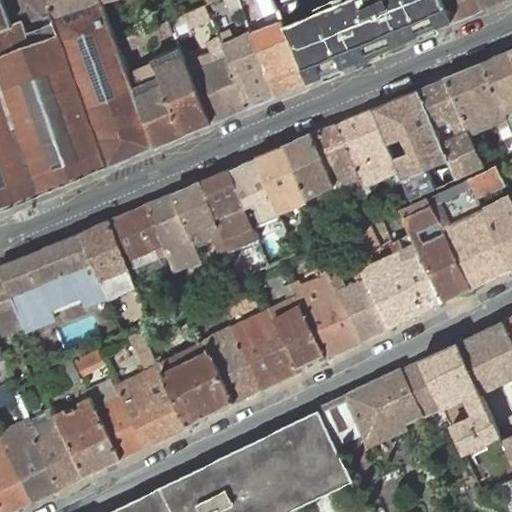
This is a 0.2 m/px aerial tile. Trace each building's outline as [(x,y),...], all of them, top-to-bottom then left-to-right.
[(0,0),(0,31),(12,27),(12,26),(12,25),(2,0),(0,0)] [(48,0),(52,12),(84,0),(48,0)] [(61,36),(108,166),(156,147),(131,80),(129,75),(123,59),(121,52),(117,41),(116,39),(112,28),(102,1),(101,0),(84,0),(52,12),(53,13),(61,36)] [(242,10),(238,0),(226,0),(233,14),(242,10)] [(454,21),(445,0),(343,0),(333,4),(309,14),(284,24),(285,26),(295,50),(309,81),(344,67),(403,42),(454,21)] [(483,9),(479,0),(445,0),(454,21),(483,9)] [(503,0),(479,0),(483,9),(503,0)] [(210,17),(205,4),(184,13),(190,27),(210,17)] [(0,57),(30,47),(61,36),(53,13),(12,26),(12,27),(0,31),(0,57)] [(162,22),(117,41),(121,52),(173,32),(167,20),(162,22)] [(123,38),(119,26),(112,28),(116,39),(117,41),(123,38)] [(277,95),(309,81),(295,50),(285,26),(279,28),(281,34),(260,42),(261,46),(256,48),(277,95)] [(249,107),(277,95),(256,48),(255,44),(253,39),(243,43),(245,48),(240,50),(235,39),(231,30),(218,36),(249,107)] [(243,43),(253,39),(253,38),(250,32),(235,39),(240,50),(245,48),(243,43)] [(0,212),(19,204),(62,186),(108,166),(61,36),(30,47),(0,57),(0,212)] [(186,63),(212,122),(249,107),(218,36),(211,39),(216,51),(217,50),(220,58),(194,69),(191,61),(186,63)] [(131,80),(156,147),(184,135),(212,122),(186,63),(180,49),(151,61),(153,65),(145,69),(147,73),(131,80)] [(216,51),(191,61),(194,69),(220,58),(217,50),(216,51)] [(511,127),(511,50),(484,63),(504,108),(508,118),(511,127)] [(484,63),(447,78),(466,124),(472,121),(479,118),(483,117),(504,108),(484,63)] [(457,178),(484,165),(468,128),(466,124),(447,78),(419,90),(457,178)] [(419,90),(374,109),(400,171),(403,177),(405,182),(412,199),(457,178),(419,90)] [(508,118),(504,108),(483,117),(485,121),(487,126),(508,118)] [(374,109),(336,124),(358,172),(361,181),(363,187),(400,171),(374,109)] [(336,124),(312,134),(334,187),(337,191),(345,187),(361,181),(358,172),(336,124)] [(312,134),(285,146),(306,198),(334,187),(312,134)] [(285,146),(258,157),(273,197),(277,207),(279,211),(286,208),(283,200),(297,195),(300,202),(306,198),(285,146)] [(258,157),(230,169),(253,227),(269,220),(268,220),(265,212),(261,202),(273,197),(258,157)] [(478,196),(505,184),(497,167),(470,179),(478,196)] [(230,169),(201,181),(230,249),(231,251),(258,239),(253,227),(230,169)] [(201,181),(173,193),(195,243),(203,239),(214,235),(215,239),(221,253),(230,249),(201,181)] [(400,205),(412,199),(405,182),(398,185),(402,196),(397,198),(400,205)] [(173,193),(147,204),(167,252),(174,269),(201,259),(195,243),(173,193)] [(283,200),(286,208),(300,202),(297,195),(283,200)] [(511,267),(511,197),(511,196),(505,199),(500,201),(484,209),(511,267)] [(416,242),(445,301),(471,288),(445,234),(430,241),(425,229),(440,222),(432,205),(428,198),(401,211),(416,242)] [(432,205),(471,288),(511,268),(511,267),(484,209),(456,222),(445,199),(432,205)] [(147,204),(110,220),(130,268),(137,265),(140,274),(164,264),(160,255),(167,252),(147,204)] [(110,220),(81,232),(104,285),(108,295),(110,298),(110,299),(117,295),(124,292),(137,287),(130,268),(110,220)] [(40,249),(0,265),(0,268),(19,314),(25,327),(26,329),(51,319),(47,310),(84,293),(88,303),(108,295),(104,285),(81,232),(40,249)] [(417,315),(445,301),(416,242),(397,252),(398,253),(402,261),(395,264),(380,271),(374,274),(366,278),(390,328),(417,315)] [(402,261),(398,253),(392,256),(393,259),(395,264),(402,261)] [(366,278),(356,257),(348,261),(358,281),(346,286),(334,262),(326,267),(330,276),(362,342),(390,328),(366,278)] [(0,268),(0,337),(25,327),(19,314),(0,268)] [(326,359),(362,342),(330,276),(323,280),(329,294),(311,302),(304,288),(294,292),(326,359)] [(261,288),(255,277),(239,284),(244,295),(261,288)] [(329,294),(323,280),(304,288),(311,302),(329,294)] [(294,292),(291,284),(283,287),(289,301),(270,310),(300,372),(326,359),(294,292)] [(47,310),(51,319),(88,303),(84,293),(47,310)] [(117,295),(110,299),(117,318),(124,315),(118,299),(117,295)] [(192,317),(188,309),(167,318),(172,327),(192,317)] [(257,316),(233,328),(263,390),(300,372),(270,310),(263,313),(257,316)] [(511,336),(504,320),(459,342),(482,393),(511,378),(511,336)] [(263,390),(233,328),(227,331),(232,342),(220,347),(215,337),(206,341),(236,403),(263,390)] [(159,364),(142,329),(130,334),(148,371),(159,366),(159,364)] [(232,342),(227,331),(215,337),(220,347),(232,342)] [(197,345),(205,341),(201,333),(193,337),(197,345)] [(188,426),(236,403),(206,341),(205,341),(197,345),(187,349),(183,351),(159,364),(159,366),(188,426)] [(459,342),(423,359),(443,403),(465,450),(501,433),(482,393),(459,342)] [(100,349),(74,361),(80,375),(106,363),(100,349)] [(37,357),(9,369),(14,381),(42,368),(39,360),(37,357)] [(423,359),(403,369),(423,413),(443,403),(423,359)] [(74,361),(38,378),(50,404),(86,386),(80,375),(74,361)] [(116,385),(146,447),(188,426),(159,366),(148,371),(153,380),(128,392),(124,382),(116,385)] [(349,396),(366,432),(369,439),(405,421),(423,413),(403,369),(349,396)] [(153,380),(148,371),(124,382),(128,392),(153,380)] [(116,385),(113,379),(88,390),(94,402),(96,407),(121,459),(146,447),(116,385)] [(0,405),(15,399),(11,392),(9,388),(8,384),(7,383),(3,385),(0,386),(0,405)] [(349,396),(320,409),(324,418),(338,445),(338,446),(366,432),(349,396)] [(61,425),(85,476),(121,459),(96,407),(90,410),(95,420),(71,431),(67,423),(61,425)] [(173,481),(146,494),(155,511),(289,511),(355,480),(338,446),(338,445),(324,418),(320,409),(221,458),(173,481)] [(90,410),(67,423),(71,431),(95,420),(90,410)] [(29,429),(35,426),(30,415),(24,419),(26,422),(29,429)] [(58,489),(85,476),(61,425),(57,416),(35,426),(29,429),(58,489)] [(406,423),(405,421),(369,439),(372,445),(388,437),(406,423)] [(14,436),(29,429),(26,422),(11,429),(14,436)] [(31,502),(58,489),(29,429),(14,436),(11,429),(3,433),(4,434),(0,435),(0,438),(2,441),(31,502)] [(0,507),(2,511),(11,511),(31,502),(2,441),(0,441),(0,454),(1,456),(0,456),(0,507)] [(511,478),(500,485),(511,509),(511,478)] [(155,511),(146,494),(109,511),(155,511)]
